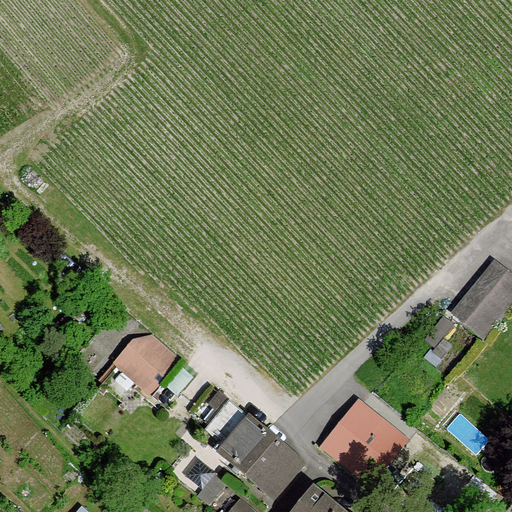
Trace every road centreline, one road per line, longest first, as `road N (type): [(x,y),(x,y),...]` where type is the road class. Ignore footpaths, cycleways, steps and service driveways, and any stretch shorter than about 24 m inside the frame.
road 1 (track): [(0,168),(110,274),(163,309)]
road 2 (track): [(0,162),(88,103),(136,49)]
